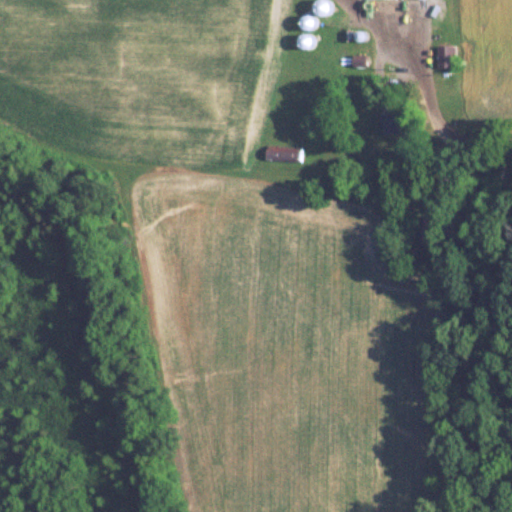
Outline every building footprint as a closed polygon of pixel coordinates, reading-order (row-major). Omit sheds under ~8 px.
[(326,0),(318,0),(317,12),(333,14),(335,1),(326,0)] [(303,24),(314,30),(320,20),(309,14),(303,24)] [(300,39),(307,49),(315,43),(309,34),(300,39)] [(439,67),(457,67),(457,45),(439,45),(439,67)] [(356,64),(369,65),(369,56),(357,56),(356,64)] [(416,111),(390,111),(390,133),(416,133),(416,111)] [(446,217),(426,215),(422,244),(442,247),(446,217)]
